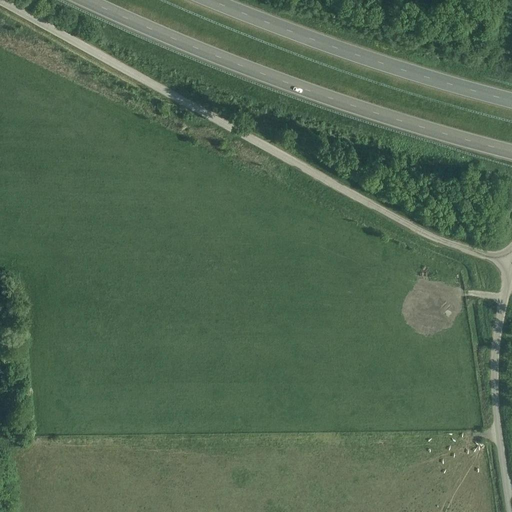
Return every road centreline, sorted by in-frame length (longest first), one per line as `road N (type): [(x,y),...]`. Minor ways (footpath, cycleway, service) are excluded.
road 1 (unclassified): [(511,263),(402,227),(1,0)]
road 2 (trunk): [(88,0),(294,87),(511,152)]
road 3 (trunk): [(511,101),(211,0)]
road 4 (unclassified): [(507,486),(495,365),(511,263)]
